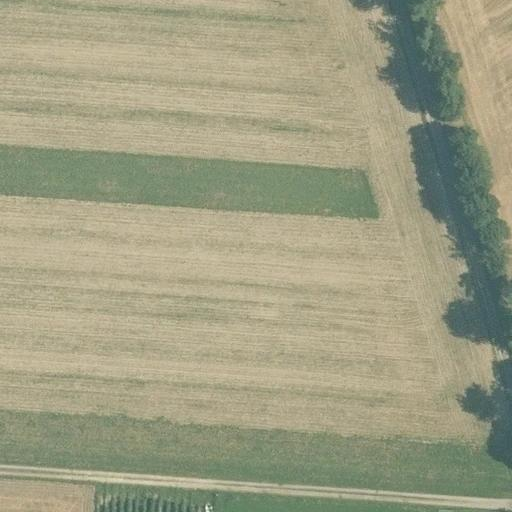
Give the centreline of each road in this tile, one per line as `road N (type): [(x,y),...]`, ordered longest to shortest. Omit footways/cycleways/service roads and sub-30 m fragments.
road 1 (track): [(511,507),(0,471)]
road 2 (track): [(511,379),(394,0)]
